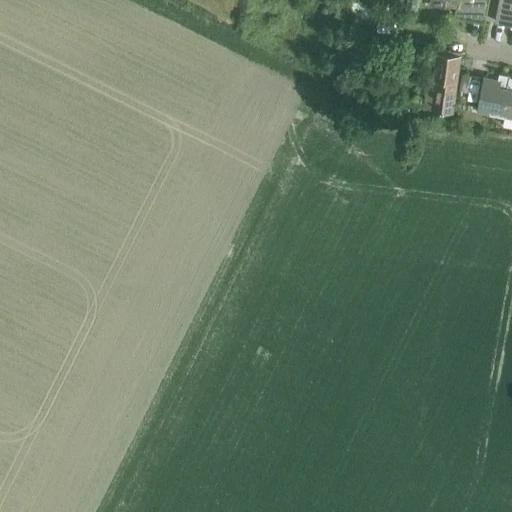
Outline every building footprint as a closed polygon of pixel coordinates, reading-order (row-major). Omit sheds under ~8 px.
[(455,13),(485,18),(488,0),(425,0),(449,4),(450,2),(457,3),(455,13)] [(511,0),(498,0),(494,20),(511,23),(511,0)] [(331,74),(342,76),(348,41),(336,39),(331,74)] [(459,57),(464,58),(465,53),(436,49),(432,74),(430,74),(429,85),(426,84),(424,104),(452,108),(459,57)] [(459,87),(470,89),(473,74),(462,72),(459,87)] [(511,116),(511,75),(501,73),(500,79),(483,76),(476,109),(511,116)]
